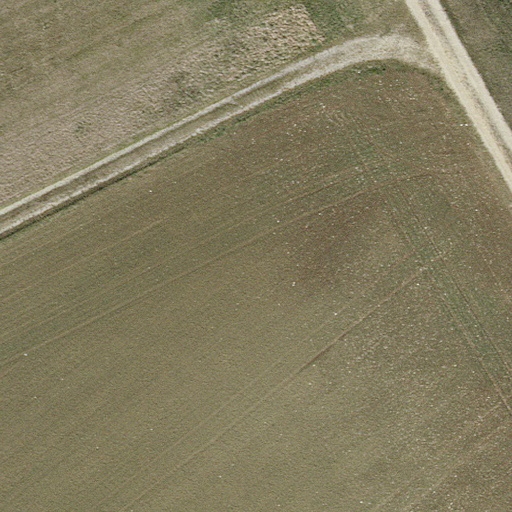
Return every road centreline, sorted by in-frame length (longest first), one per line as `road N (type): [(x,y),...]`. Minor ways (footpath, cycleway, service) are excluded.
road 1 (track): [(464,71),(388,47),(311,66),(0,221)]
road 2 (track): [(511,149),(427,0)]
